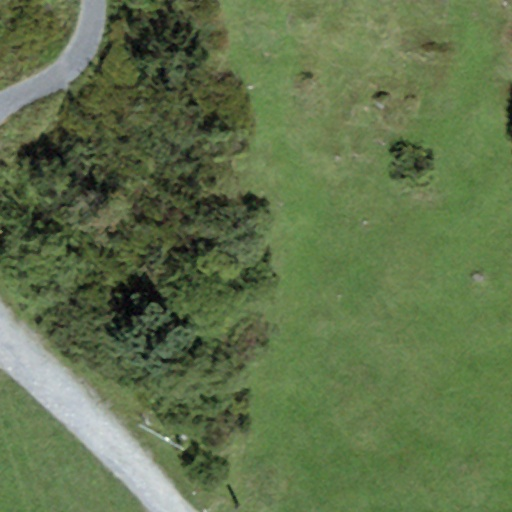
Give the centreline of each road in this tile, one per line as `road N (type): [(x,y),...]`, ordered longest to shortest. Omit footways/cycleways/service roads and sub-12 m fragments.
road 1 (track): [(0,332),(161,511)]
road 2 (track): [(0,108),(66,69),(81,44),(88,0)]
